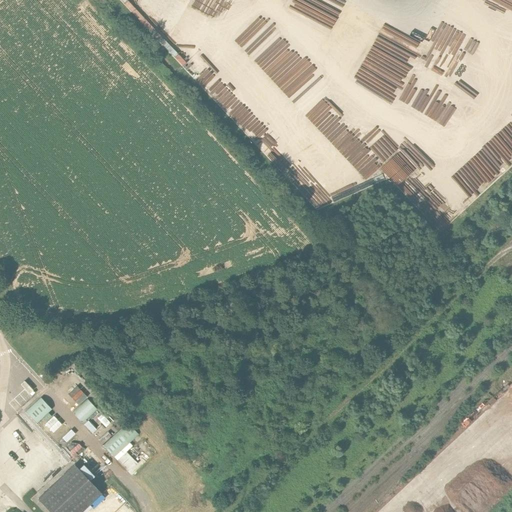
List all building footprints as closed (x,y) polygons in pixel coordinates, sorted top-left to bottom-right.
[(511,130),(506,124),(486,142),(485,157),(481,161),(481,168),(476,166),(473,172),(463,172),(462,194),(457,191),(456,194),(456,200),(460,202),(463,197),(463,205),(467,205),(511,165),(511,130)] [(84,394),(75,402),(78,405),(87,397),(84,394)] [(40,397),(26,411),(37,423),(51,409),(40,397)] [(87,399),(72,412),(82,423),(97,410),(87,399)] [(101,414),(97,418),(105,427),(110,422),(101,414)] [(88,420),(83,424),(92,433),(93,432),(96,436),(104,428),(101,425),(100,424),(96,429),(88,420)] [(127,422),(103,445),(128,472),(143,457),(129,443),(138,434),(127,422)] [(70,429),(62,438),(66,442),(74,434),(70,429)] [(107,431),(98,440),(102,444),(111,436),(107,431)] [(74,464),(38,499),(50,511),(86,511),(91,507),(93,509),(105,498),(101,494),(101,493),(74,464)] [(83,465),(79,469),(90,480),(94,476),(83,465)]
